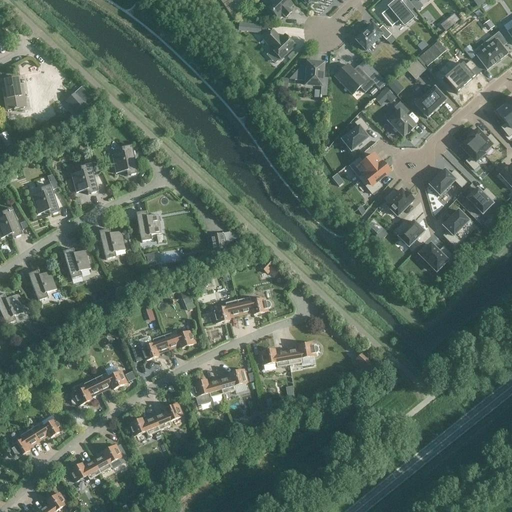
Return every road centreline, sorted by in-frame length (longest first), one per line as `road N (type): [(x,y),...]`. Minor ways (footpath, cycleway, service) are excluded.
road 1 (residential): [(5,511),(45,467),(187,367),(315,312)]
road 2 (secondary): [(356,511),(511,385)]
road 3 (residential): [(0,272),(166,174)]
road 4 (residential): [(405,168),(511,72)]
